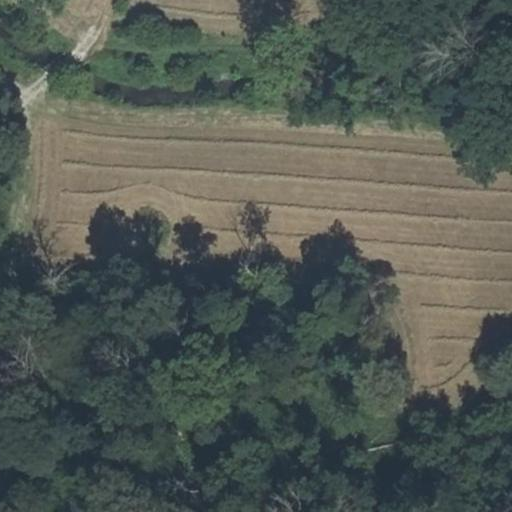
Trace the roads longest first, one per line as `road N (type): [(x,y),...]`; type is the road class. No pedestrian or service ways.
road 1 (track): [(80,35),(25,92),(50,103),(152,116),(343,117),(511,134)]
road 2 (track): [(0,374),(17,262),(25,92),(0,72)]
